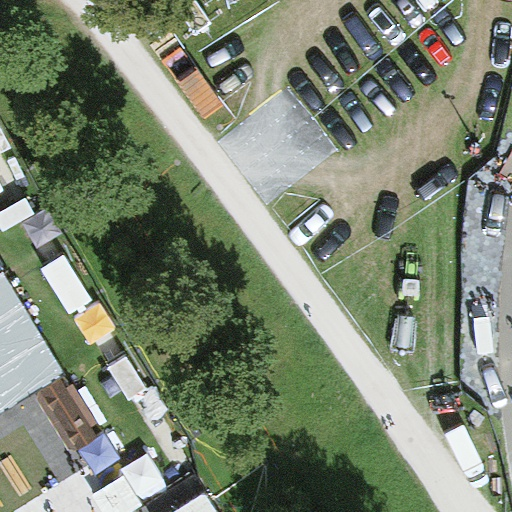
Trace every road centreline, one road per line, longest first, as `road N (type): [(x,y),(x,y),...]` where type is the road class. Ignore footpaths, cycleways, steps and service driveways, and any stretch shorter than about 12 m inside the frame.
road 1 (track): [(471,511),(107,0)]
road 2 (track): [(229,511),(0,144)]
